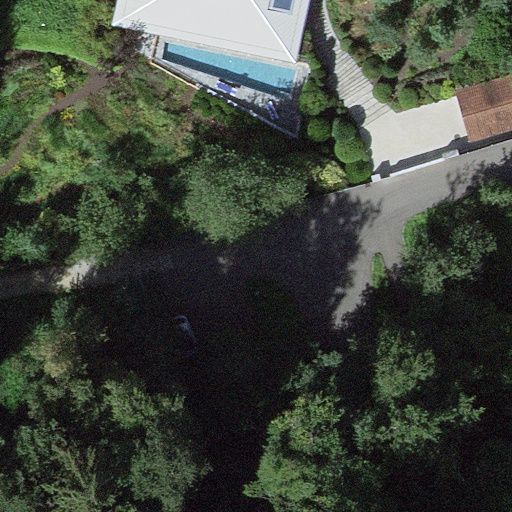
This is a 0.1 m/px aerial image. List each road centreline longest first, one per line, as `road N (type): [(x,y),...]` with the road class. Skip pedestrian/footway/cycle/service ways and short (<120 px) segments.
road 1 (residential): [(511,151),(201,234)]
road 2 (track): [(201,234),(0,283)]
